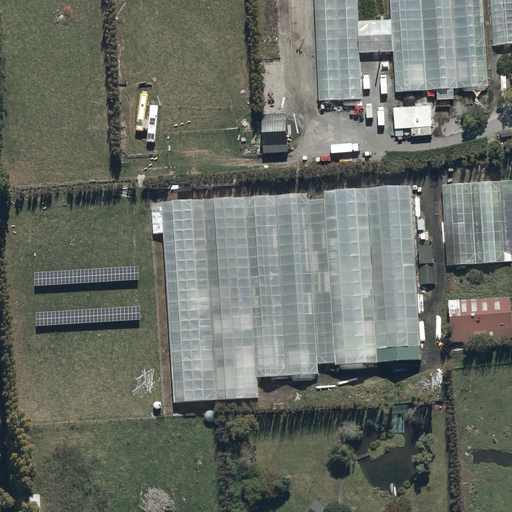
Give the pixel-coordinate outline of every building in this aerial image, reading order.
[(494,64),(487,64),(482,0),(388,0),(395,91),(436,88),(437,100),(454,99),(453,89),(496,86),(494,64)] [(511,0),(488,0),(491,44),(511,43),(511,0)] [(430,105),(393,107),(394,129),(410,128),(411,136),(432,134),(430,105)] [(286,114),(260,115),(262,153),(270,153),(271,162),(286,161),(286,152),(287,152),(286,114)] [(444,185),(441,185),(443,220),(440,220),(441,244),(445,244),(447,266),(511,262),(511,250),(511,174),(469,177),(469,182),(464,182),(464,179),(444,180),(444,185)] [(308,193),(150,203),(151,233),(163,233),(173,402),(258,397),(257,377),(317,373),(316,364),(420,358),(420,344),(426,344),(425,327),(418,328),(417,314),(423,314),(422,295),(418,295),(417,285),(435,284),(433,245),(414,246),(410,184),(323,190),(324,199),(308,200),(308,193)] [(511,333),(508,294),(448,299),(452,343),(511,337),(511,333)] [(332,511),(315,499),(305,511),(332,511)]
